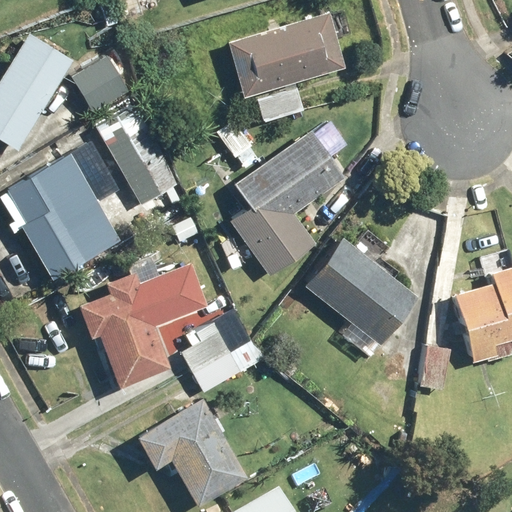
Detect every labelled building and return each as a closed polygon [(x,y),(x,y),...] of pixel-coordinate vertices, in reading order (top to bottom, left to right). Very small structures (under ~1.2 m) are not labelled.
[(221,43),(237,98),(338,68),(322,13),(221,43)] [(25,35),(0,74),(0,139),(16,149),(71,63),(25,35)] [(105,57),(69,78),(90,112),(125,91),(105,57)] [(136,109),(95,131),(132,197),(172,176),(136,109)] [(235,124),(216,137),(239,169),(258,155),(235,124)] [(227,184),(243,205),(223,220),(264,275),(310,241),(289,212),(337,178),(303,130),(227,184)] [(92,200),(114,187),(86,142),(22,181),(23,182),(0,197),(51,279),(117,238),(92,200)] [(335,237),(298,285),(374,344),(411,296),(335,237)] [(199,305),(183,263),(73,305),(88,346),(95,344),(113,388),(164,368),(147,324),(199,305)] [(511,276),(448,295),(467,361),(511,348),(511,276)] [(212,332),(177,352),(198,391),(234,372),(212,332)] [(446,353),(420,349),(415,385),(441,388),(446,353)] [(410,353),(400,351),(394,381),(412,385),(416,367),(407,365),(410,353)] [(369,376),(347,359),(333,377),(355,393),(369,376)] [(149,470),(166,462),(192,508),(242,479),(197,402),(131,436),(149,470)] [(284,511),(273,491),(233,511),(284,511)]
